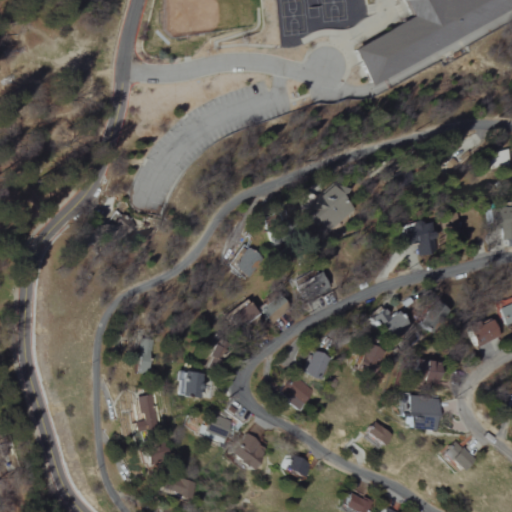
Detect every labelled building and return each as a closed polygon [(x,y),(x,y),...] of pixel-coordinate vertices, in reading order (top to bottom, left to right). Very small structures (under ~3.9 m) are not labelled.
[(393,0),(402,18),(341,50),(364,85),(510,8),(506,0),(393,0)] [(488,169),(507,166),(505,151),(486,154),(488,169)] [(352,211),(338,194),(342,190),(338,184),(333,188),(330,186),(300,209),(320,236),(352,211)] [(511,229),(511,206),(487,208),(489,231),(511,229)] [(441,213),(442,237),(461,237),(460,212),(441,213)] [(106,232),(123,242),(134,223),(118,213),(106,232)] [(418,257),(438,253),(431,221),(399,227),(403,246),(415,244),(418,257)] [(277,246),(274,234),(267,235),(270,248),(277,246)] [(231,270),(248,278),(259,255),(242,247),(231,270)] [(256,316),(248,303),(229,314),(236,327),(256,316)] [(393,312),(388,317),(380,308),(369,318),(392,342),(408,328),(393,312)] [(497,337),(489,319),(465,330),(474,348),(497,337)] [(148,375),(150,341),(137,340),(135,374),(148,375)] [(382,347),(364,342),(356,370),(375,375),(382,347)] [(328,358),(311,350),(302,370),(319,378),(328,358)] [(439,363),(412,360),(410,381),(436,384),(439,363)] [(199,398),(199,395),(204,395),(206,374),(174,372),(172,396),(199,398)] [(311,391),(291,376),(277,395),(298,409),(311,391)] [(156,429),(150,395),(133,398),(138,422),(129,423),(131,433),(156,429)] [(404,430),(434,431),(435,397),(402,397),(402,416),(405,416),(404,430)] [(199,436),(221,443),(228,420),(206,414),(199,436)] [(388,435),(370,423),(362,435),(380,447),(388,435)] [(225,454),(244,471),(262,451),(243,434),(225,454)] [(469,460),(452,441),(439,454),(455,472),(469,460)] [(299,478),(305,464),(286,455),(279,469),(299,478)] [(187,501),(193,484),(168,476),(162,492),(187,501)] [(348,511),(364,511),(367,500),(342,496),(340,510),(348,511)]
